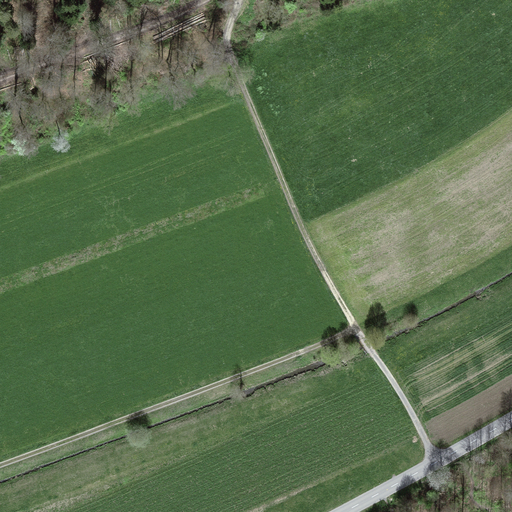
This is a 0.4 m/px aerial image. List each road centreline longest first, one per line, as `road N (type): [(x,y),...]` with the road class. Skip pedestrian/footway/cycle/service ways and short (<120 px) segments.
road 1 (track): [(0,462),(355,328)]
road 2 (track): [(232,63),(302,229),(355,328)]
road 3 (track): [(0,77),(204,0)]
road 4 (tertiary): [(343,511),(511,418)]
road 5 (track): [(355,328),(436,461)]
